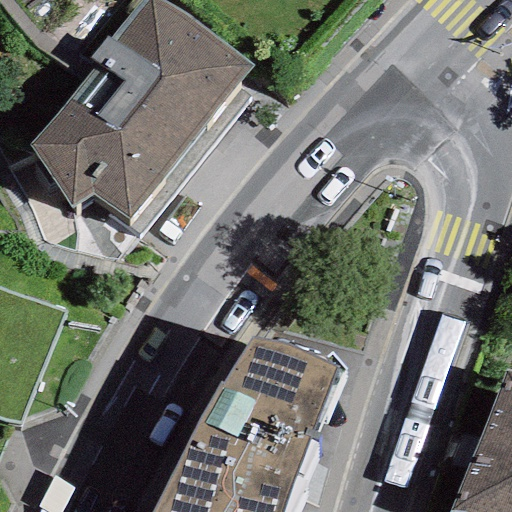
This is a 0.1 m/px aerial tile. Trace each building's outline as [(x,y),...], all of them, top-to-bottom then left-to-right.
[(97,206),(132,233),(248,88),(151,11),(35,156),(74,221),(97,206)] [(0,287),(0,416),(19,424),(63,312),(0,287)] [(283,331),(251,333),(214,376),(166,477),(252,511),(276,511),(284,493),(336,354),(283,331)] [(511,511),(511,378),(503,375),(450,511),(511,511)] [(252,511),(166,477),(148,511),(252,511)]
